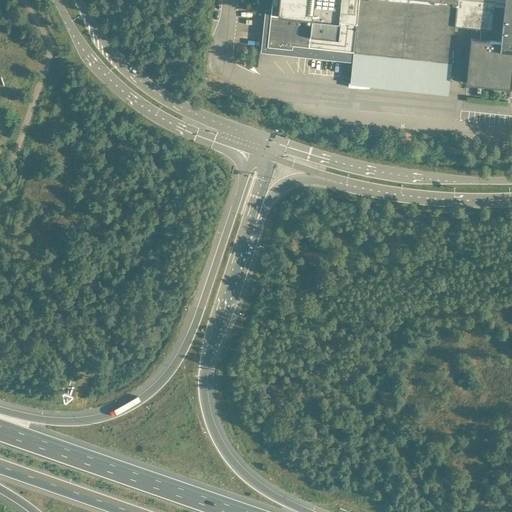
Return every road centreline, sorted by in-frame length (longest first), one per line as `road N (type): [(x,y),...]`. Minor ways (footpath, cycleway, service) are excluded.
road 1 (motorway): [(254,152),(185,345),(158,386),(119,412),(74,422),(0,409)]
road 2 (motorway): [(306,511),(242,473),(216,436),(205,401),(210,341),(254,206)]
road 3 (secondary): [(56,0),(93,58),(137,97),(254,152)]
road 4 (motorway): [(236,511),(0,429)]
road 5 (secondary): [(511,180),(380,168),(267,137)]
road 6 (secondary): [(267,137),(194,109),(140,76),(78,0)]
road 7 (unclassified): [(22,0),(48,41),(49,61),(0,202)]
road 8 (secondary): [(321,174),(402,191),(511,196)]
road 9 (motorway): [(0,465),(131,511)]
